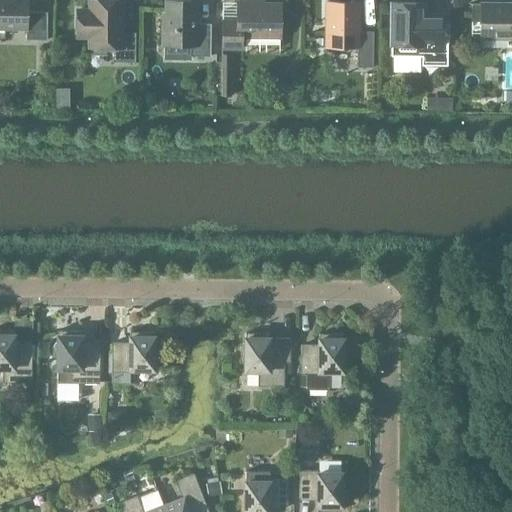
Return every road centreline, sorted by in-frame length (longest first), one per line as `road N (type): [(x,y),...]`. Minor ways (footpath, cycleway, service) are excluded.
road 1 (residential): [(0,287),(370,291),(385,301),(389,335)]
road 2 (residential): [(386,511),(389,335)]
